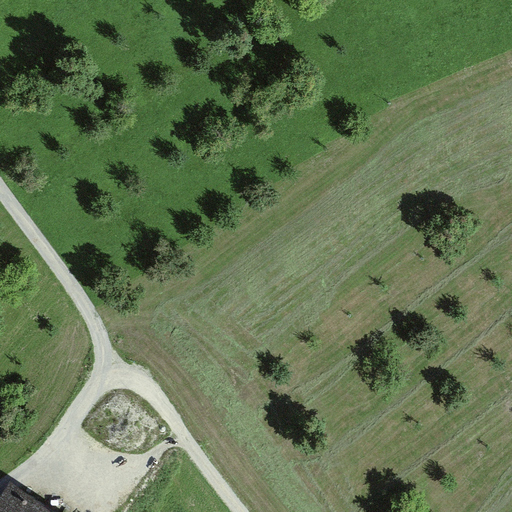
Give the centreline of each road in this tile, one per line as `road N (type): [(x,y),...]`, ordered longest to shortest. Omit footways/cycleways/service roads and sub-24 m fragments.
road 1 (track): [(247,511),(148,383),(108,369),(83,303),(0,188)]
road 2 (track): [(108,369),(47,460),(0,495)]
